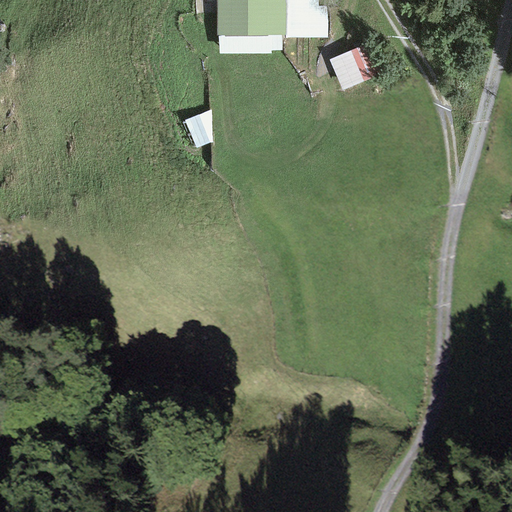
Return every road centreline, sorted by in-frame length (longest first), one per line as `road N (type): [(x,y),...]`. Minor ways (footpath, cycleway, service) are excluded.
road 1 (track): [(381,511),(440,400),(456,208),(511,8)]
road 2 (track): [(456,208),(443,107),(383,0)]
road 3 (track): [(211,0),(223,126),(239,183)]
